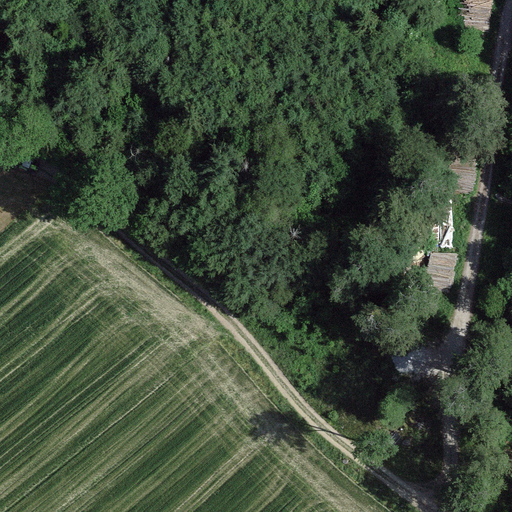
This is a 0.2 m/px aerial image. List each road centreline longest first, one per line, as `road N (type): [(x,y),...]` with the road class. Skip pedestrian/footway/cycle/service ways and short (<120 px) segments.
road 1 (track): [(436,511),(360,456),(281,381),(208,295),(0,141)]
road 2 (track): [(511,8),(458,327),(445,511)]
